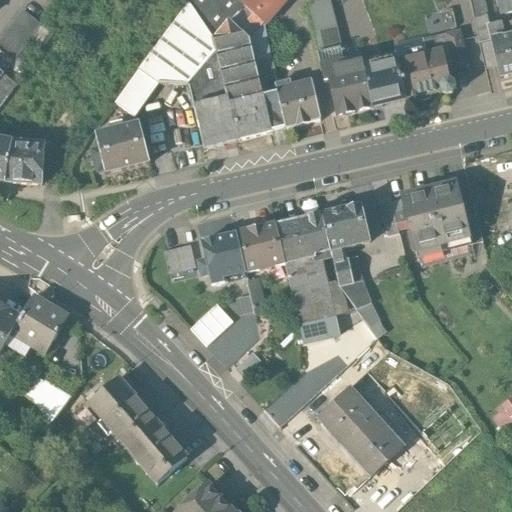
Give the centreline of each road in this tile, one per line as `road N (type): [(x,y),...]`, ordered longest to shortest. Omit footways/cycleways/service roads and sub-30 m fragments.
road 1 (tertiary): [(511,127),(164,204),(78,287)]
road 2 (primary): [(309,511),(212,400),(78,287)]
